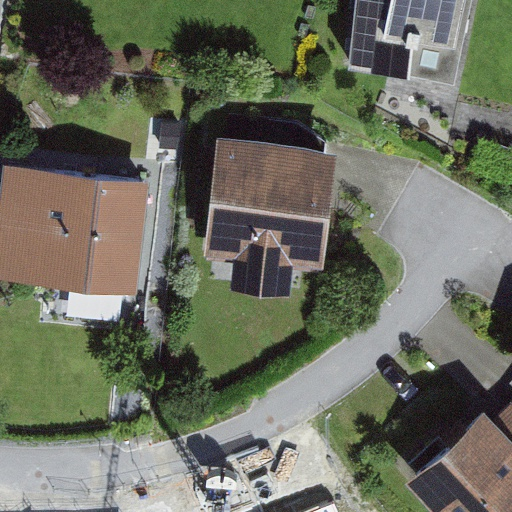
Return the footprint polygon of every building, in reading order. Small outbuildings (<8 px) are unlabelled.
[(356,0),(349,66),(408,74),(454,84),(469,0),(356,0)] [(336,144),(217,134),(206,255),(235,257),(233,279),(291,284),(293,261),(325,264),(336,144)] [(147,178),(3,161),(0,185),(0,273),(135,288),(147,178)] [(511,395),(494,415),(511,434),(511,395)] [(484,403),(408,471),(444,511),(511,511),(511,434),(494,415),(484,403)]
